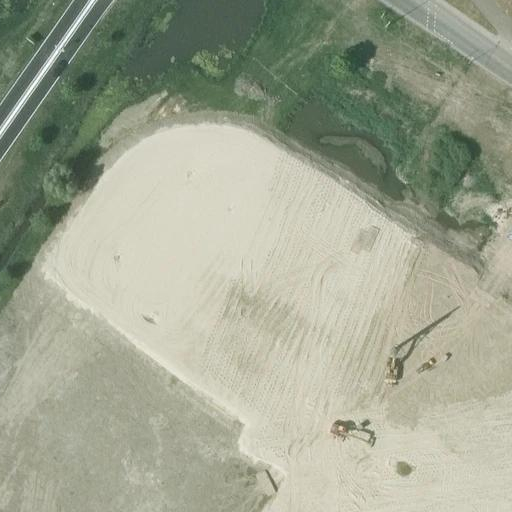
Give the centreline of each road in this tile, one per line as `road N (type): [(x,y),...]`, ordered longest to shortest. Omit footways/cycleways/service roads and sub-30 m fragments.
road 1 (secondary): [(0,150),(105,0)]
road 2 (secondary): [(79,0),(0,115)]
road 3 (unclassified): [(411,0),(511,71)]
